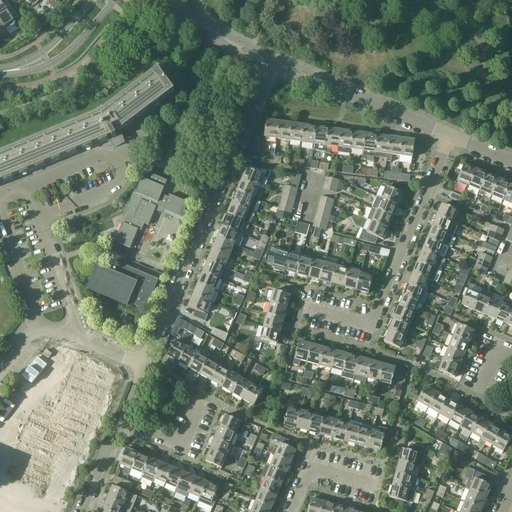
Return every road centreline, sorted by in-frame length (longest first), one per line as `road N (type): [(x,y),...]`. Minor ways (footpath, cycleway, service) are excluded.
road 1 (residential): [(148,362),(270,61)]
road 2 (residential): [(300,306),(372,326),(451,136)]
road 3 (residential): [(451,136),(270,61)]
road 4 (secondary): [(0,71),(46,58),(105,0)]
road 5 (residential): [(77,335),(39,215)]
road 6 (residential): [(270,61),(167,0)]
